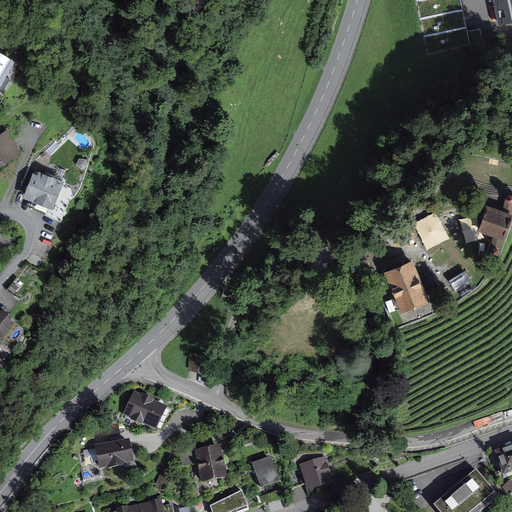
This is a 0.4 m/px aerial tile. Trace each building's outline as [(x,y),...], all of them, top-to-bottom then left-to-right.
[(459,0),(415,0),(429,60),(483,48),(479,30),(467,33),(459,0)] [(511,0),(494,0),(499,22),(511,19),(511,0)] [(0,53),(0,75),(10,59),(0,53)] [(7,130),(0,133),(0,165),(21,153),(7,130)] [(23,199),(53,210),(64,180),(34,169),(23,199)] [(489,249),(499,252),(511,212),(511,191),(507,189),(500,208),(486,203),(477,229),(494,234),(489,249)] [(386,273),(401,312),(428,302),(413,263),(386,273)] [(2,311),(0,313),(0,343),(17,323),(2,311)] [(166,406),(134,391),(122,414),(155,430),(166,406)] [(130,437),(94,445),(99,468),(135,461),(130,437)] [(223,442),(201,448),(209,477),(231,472),(223,442)] [(511,444),(500,449),(508,470),(511,468),(511,444)] [(273,454),(256,461),(267,489),(284,481),(273,454)] [(328,454),(303,462),(311,487),(336,479),(328,454)] [(477,468),(436,502),(444,511),(467,511),(495,489),(477,468)] [(211,508),(212,511),(244,511),(248,511),(242,493),(211,508)]
